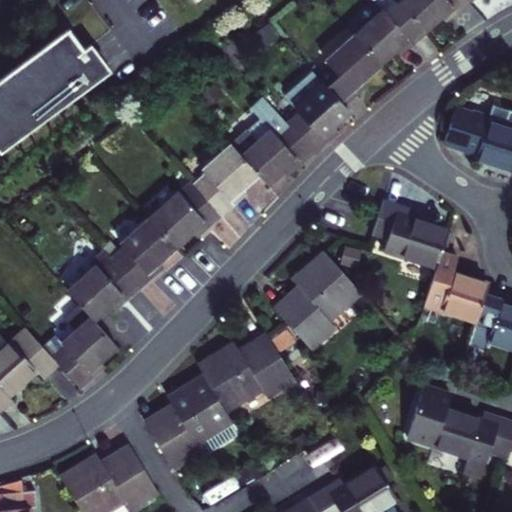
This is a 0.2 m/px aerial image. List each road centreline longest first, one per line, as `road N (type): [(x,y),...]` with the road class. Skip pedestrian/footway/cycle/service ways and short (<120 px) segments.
road 1 (residential): [(0,457),(60,433),(124,389),(377,127)]
road 2 (residential): [(377,127),(511,30)]
road 3 (residential): [(377,127),(498,216)]
road 4 (unknown): [(124,389),(187,511)]
